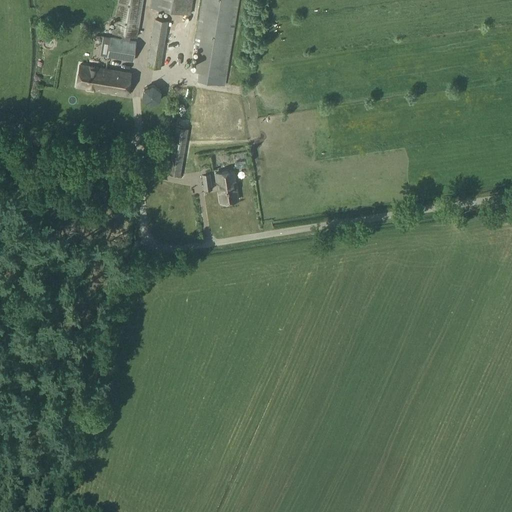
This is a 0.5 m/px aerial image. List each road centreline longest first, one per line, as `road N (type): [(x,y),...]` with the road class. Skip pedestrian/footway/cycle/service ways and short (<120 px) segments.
road 1 (unclassified): [(511,197),(167,251),(153,247),(143,230),(140,145)]
road 2 (track): [(140,145),(59,138),(0,121)]
